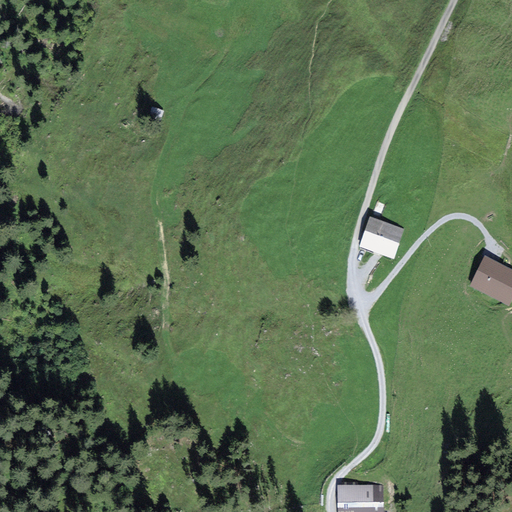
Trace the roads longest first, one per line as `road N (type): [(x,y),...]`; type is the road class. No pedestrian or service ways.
road 1 (unclassified): [(451,0),(382,152),(355,241)]
road 2 (track): [(355,241),(359,308),(383,373),(380,438),(352,469)]
road 3 (track): [(359,308),(455,212),(486,222),(511,249)]
